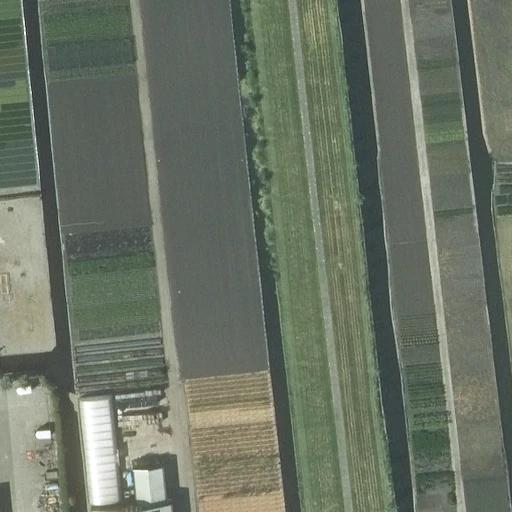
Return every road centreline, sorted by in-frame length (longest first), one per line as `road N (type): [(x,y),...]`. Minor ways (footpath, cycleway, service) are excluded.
road 1 (track): [(357,511),(294,0)]
road 2 (track): [(462,511),(401,0)]
road 3 (track): [(186,511),(133,0)]
